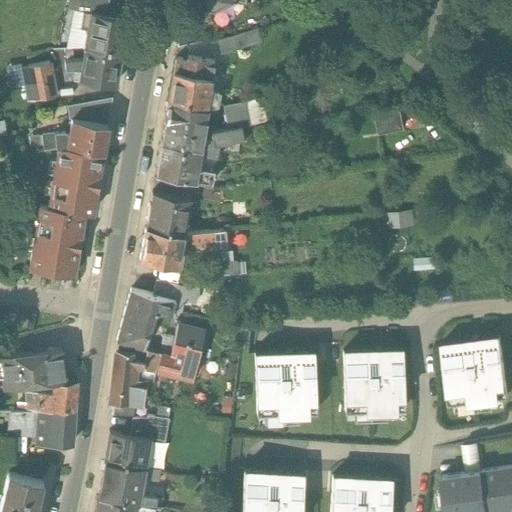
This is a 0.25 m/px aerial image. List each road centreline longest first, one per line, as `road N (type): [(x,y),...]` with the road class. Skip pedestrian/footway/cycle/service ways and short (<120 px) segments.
road 1 (residential): [(160,0),(104,314)]
road 2 (residential): [(104,314),(66,511)]
road 3 (residential): [(418,460),(425,417),(420,316)]
road 4 (residential): [(418,460),(277,449)]
road 5 (residential): [(420,316),(285,327)]
